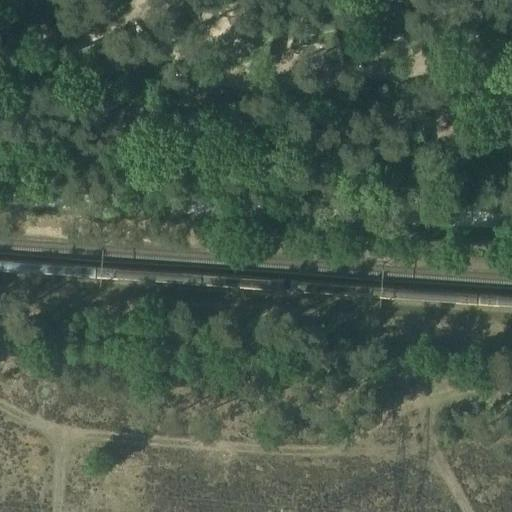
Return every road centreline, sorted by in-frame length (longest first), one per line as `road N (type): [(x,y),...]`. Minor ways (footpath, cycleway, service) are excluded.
road 1 (track): [(511,387),(423,395),(330,450),(66,437),(0,404)]
road 2 (unclassified): [(0,195),(511,222)]
road 3 (track): [(330,450),(441,458),(464,511)]
